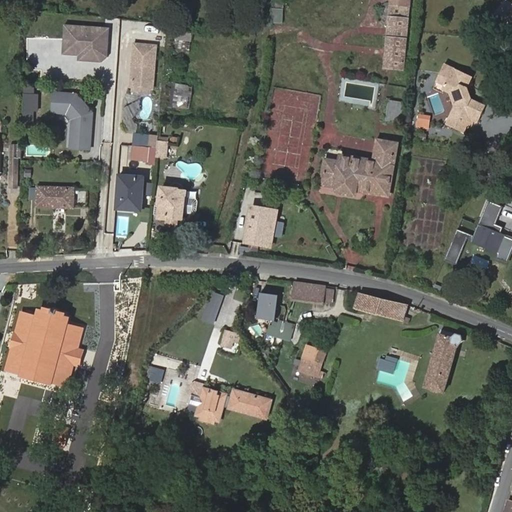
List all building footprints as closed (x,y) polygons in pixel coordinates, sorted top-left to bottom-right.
[(273,0),(272,21),(284,22),(285,0),(273,0)] [(511,4),(511,6),(505,2),(496,16),(511,27),(511,4)] [(409,7),(394,6),(392,18),(389,18),(385,68),(403,70),(409,7)] [(65,26),(64,51),(85,52),(84,57),(100,58),(108,56),(110,29),(65,26)] [(173,51),(192,53),(194,31),(175,29),(173,51)] [(135,45),(134,44),(130,87),(141,91),(152,89),(156,47),(155,46),(135,45)] [(443,90),(441,95),(448,98),(451,111),(444,128),(462,136),(469,122),(476,125),(484,108),(470,102),(466,90),(471,80),(444,67),(435,87),(443,90)] [(191,113),(193,89),(169,86),(167,111),(191,113)] [(439,94),(441,95),(443,90),(435,87),(433,92),(438,94),(439,94)] [(77,95),(55,93),(53,113),(67,114),(73,120),(71,148),(90,150),(93,113),(77,95)] [(37,96),(23,96),(22,126),(32,126),(33,112),(37,112),(37,96)] [(417,128),(431,129),(432,114),(419,113),(417,128)] [(167,158),(169,141),(158,140),(157,148),(156,157),(167,158)] [(396,145),(379,143),(376,162),(342,157),(340,164),(327,162),(323,185),(336,188),(335,192),(355,196),(356,191),(388,196),(396,145)] [(19,159),(21,159),(21,147),(11,147),(10,188),(17,189),(18,163),(19,159)] [(156,157),(157,148),(148,147),(147,163),(155,164),(156,157)] [(117,210),(132,211),(132,206),(122,205),(123,177),(119,177),(117,210)] [(141,196),(142,184),(143,178),(123,177),(122,205),(132,206),(132,211),(140,212),(141,196)] [(141,196),(152,197),(153,185),(142,184),(141,196)] [(185,190),(162,188),(158,219),(166,221),(166,225),(176,226),(177,220),(183,221),(183,212),(184,206),(185,199),(185,190)] [(73,189),(38,189),(38,207),(72,207),(73,189)] [(192,200),(185,199),(184,206),(183,212),(191,212),(194,210),(194,203),(192,200)] [(456,230),(443,261),(455,266),(466,239),(471,241),(470,243),(498,255),(496,259),(507,264),(511,250),(511,240),(500,235),(503,229),(495,225),(502,208),(487,202),(472,237),(456,230)] [(277,212),(252,208),(246,243),(271,247),(277,212)] [(327,285),(297,281),(295,299),(324,302),(324,300),(327,285)] [(335,287),(327,285),(324,300),(333,301),(335,287)] [(361,292),(357,308),(404,320),(405,317),(409,305),(361,292)] [(279,295),(261,293),(258,316),(276,318),(279,295)] [(269,326),(267,335),(281,338),(285,323),(278,321),(277,328),(269,326)] [(464,339),(462,336),(444,330),(427,386),(445,392),(458,349),(462,343),(464,340),(464,339)] [(239,340),(240,334),(227,331),(223,346),(228,347),(231,338),(239,340)] [(329,352),(307,345),(298,372),(320,379),(329,352)] [(164,382),(166,368),(148,365),(146,380),(164,382)] [(232,402),(232,399),(226,397),(227,394),(204,389),(202,397),(191,395),(189,404),(199,406),(197,416),(200,417),(200,420),(216,423),(216,421),(220,422),(224,407),(229,409),(232,402)] [(235,390),(232,399),(232,402),(251,408),(249,414),(261,417),(263,411),(269,413),(273,400),(235,390)] [(251,408),(232,402),(229,409),(249,414),(251,408)]
